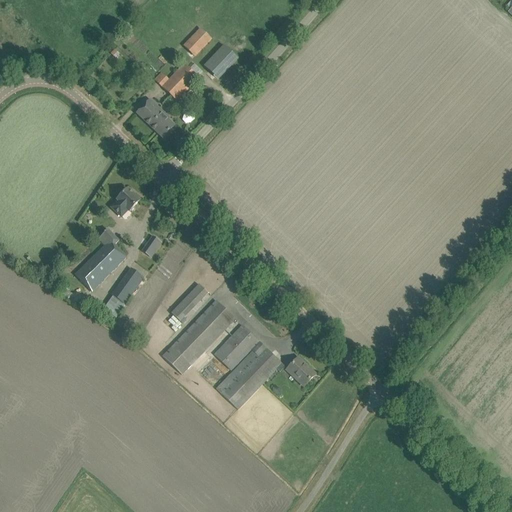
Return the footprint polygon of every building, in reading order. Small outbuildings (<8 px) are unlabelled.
[(211,40),(201,30),(203,32),(195,40),(193,38),(184,47),(193,55),(193,54),(194,52),(198,49),(200,51),(211,40)] [(204,67),(217,80),(237,59),(223,47),(204,67)] [(155,80),(177,102),(199,79),(184,65),(170,80),(162,73),(155,80)] [(174,127),(164,117),(165,116),(150,101),(137,114),(163,139),(174,127)] [(128,190),(121,197),(118,200),(119,200),(112,208),(122,218),(129,211),(130,211),(132,209),(139,202),(138,200),(139,199),(135,195),(134,196),(128,190)] [(109,230),(96,242),(102,249),(75,276),(92,293),(125,260),(112,248),(119,241),(109,230)] [(152,276),(172,236),(160,230),(140,269),(152,276)] [(131,270),(112,298),(125,307),(144,278),(131,270)] [(208,293),(199,285),(192,292),(201,301),(208,293)] [(206,352),(226,331),(234,322),(236,324),(237,322),(216,302),(209,309),(163,357),(183,376),(190,369),(206,352)] [(170,316),(166,321),(174,326),(177,321),(170,316)] [(232,374),(260,344),(242,326),(214,356),(232,374)] [(285,368),(260,344),(232,374),(217,389),(239,409),(269,378),(272,381),(275,378),(272,375),(277,370),(280,373),(285,368)] [(298,359),(294,363),(287,371),(304,387),(315,375),(314,376),(304,365),(298,359)]
